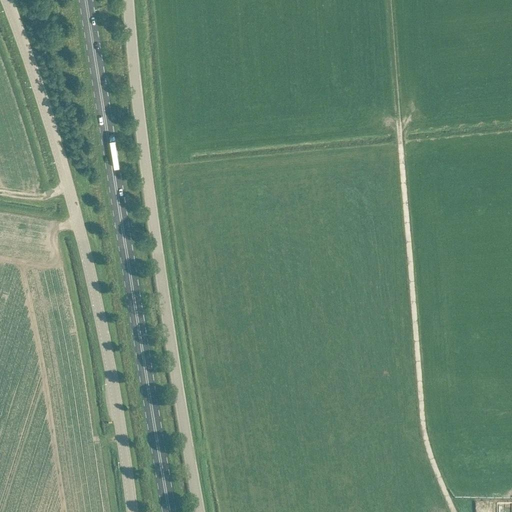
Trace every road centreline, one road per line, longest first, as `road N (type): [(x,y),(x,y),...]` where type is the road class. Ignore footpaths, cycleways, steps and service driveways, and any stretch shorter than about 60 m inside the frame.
road 1 (unclassified): [(132,511),(87,263),(7,0)]
road 2 (track): [(454,511),(421,419),(389,0)]
road 3 (primary): [(169,511),(86,0)]
road 4 (unclassified): [(198,511),(127,0)]
